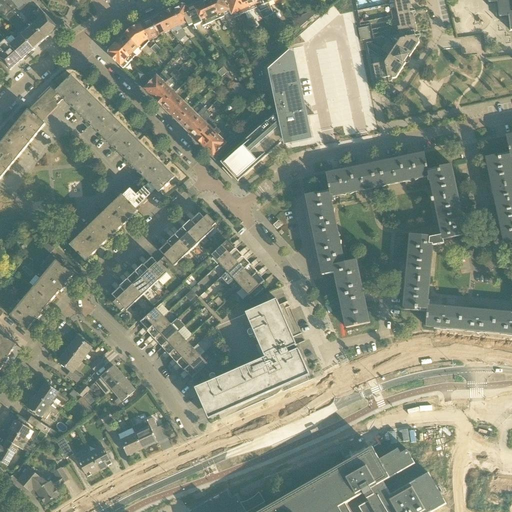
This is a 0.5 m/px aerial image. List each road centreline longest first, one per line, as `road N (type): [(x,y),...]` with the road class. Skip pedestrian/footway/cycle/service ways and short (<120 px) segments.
road 1 (tertiary): [(345,388),(80,511)]
road 2 (tertiary): [(106,511),(350,399)]
road 3 (residential): [(209,179),(74,45)]
road 4 (residential): [(79,301),(209,179)]
road 5 (residential): [(190,434),(148,370),(79,301)]
road 6 (residential): [(238,210),(304,161),(385,143)]
road 7 (residential): [(323,346),(297,282),(238,210)]
road 8 (residential): [(472,271),(487,257),(488,237),(465,128)]
road 9 (tertiary): [(474,355),(396,367),(345,388)]
road 10 (residential): [(0,406),(79,301)]
road 11 (tertiary): [(350,399),(423,374),(474,369)]
